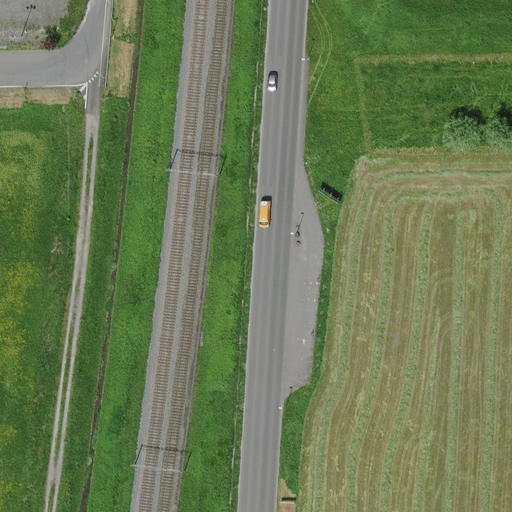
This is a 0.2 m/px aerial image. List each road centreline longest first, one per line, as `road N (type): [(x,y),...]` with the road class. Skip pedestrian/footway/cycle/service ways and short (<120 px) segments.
road 1 (tertiary): [(256,511),(288,0)]
road 2 (track): [(53,511),(95,98),(85,61)]
road 3 (unclassified): [(0,69),(85,61),(102,0)]
